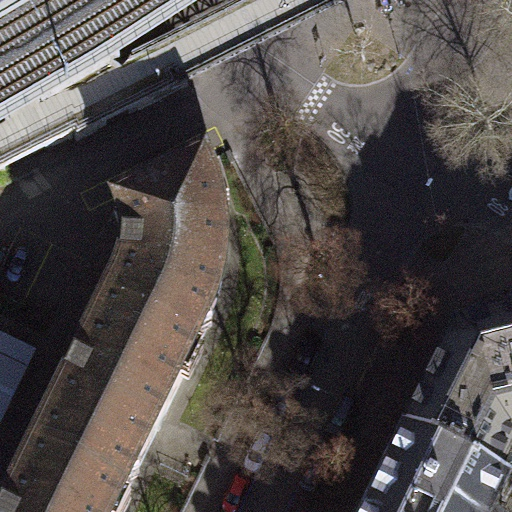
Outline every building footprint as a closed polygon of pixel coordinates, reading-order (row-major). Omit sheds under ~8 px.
[(0,168),(60,138),(12,41),(0,49),(0,168)] [(100,50),(59,71),(91,131),(131,110),(100,50)] [(120,511),(199,349),(211,325),(220,294),(224,266),(224,242),(222,223),(218,199),(206,167),(116,211),(125,251),(120,278),(108,304),(2,511),(120,511)] [(511,329),(457,344),(405,453),(511,504),(511,329)] [(511,504),(405,453),(376,511),(510,511),(511,509),(511,504)]
